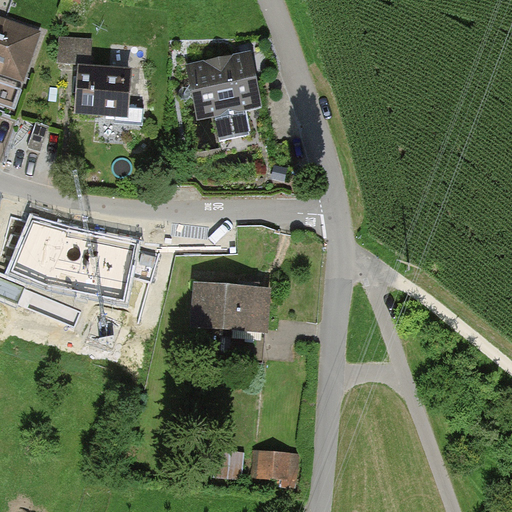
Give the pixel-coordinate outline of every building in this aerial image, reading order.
[(41,34),(0,20),(0,76),(24,84),(41,34)] [(93,42),(63,41),(62,64),(78,64),(76,116),(126,118),(128,71),(92,70),(93,42)] [(249,58),(189,71),(200,122),(215,119),(221,143),(250,136),(244,113),(260,109),(249,58)] [(0,79),(0,101),(19,108),(25,88),(0,79)] [(138,242),(30,216),(6,272),(122,308),(138,242)] [(270,290),(194,285),(192,328),(267,332),(270,290)] [(277,451),(275,483),(300,485),(303,453),(277,451)]
